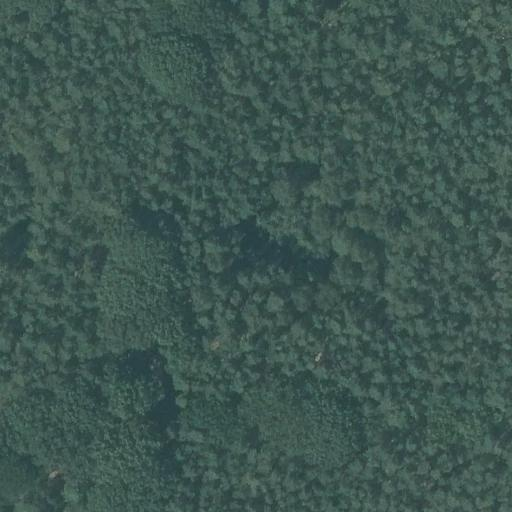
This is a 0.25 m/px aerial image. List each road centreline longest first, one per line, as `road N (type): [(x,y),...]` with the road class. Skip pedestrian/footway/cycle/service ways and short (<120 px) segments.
road 1 (track): [(148,393),(169,0)]
road 2 (track): [(148,393),(124,410),(121,511)]
